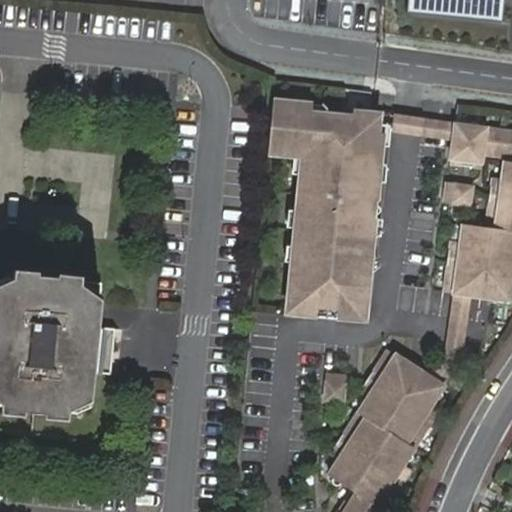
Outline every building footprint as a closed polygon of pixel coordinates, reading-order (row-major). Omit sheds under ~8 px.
[(499,28),(501,0),(405,0),(404,19),(499,28)] [(499,28),(404,19),(404,22),(499,31),(499,28)] [(378,139),(380,119),(353,117),(352,122),(310,118),(311,109),(271,104),(266,159),(302,164),(287,318),(364,325),(382,140),(378,139)] [(408,123),(393,121),(391,135),(406,138),(453,144),(455,130),(408,123)] [(453,144),(450,164),(483,169),(485,155),(508,159),(505,181),(496,180),(489,229),(511,232),(511,137),(455,130),(453,144)] [(473,192),(447,190),(444,207),(470,211),(473,192)] [(511,232),(489,229),(461,225),(458,247),(451,246),(443,300),(453,301),(471,304),(511,308),(511,232)] [(0,395),(1,396),(0,409),(0,411),(0,417),(21,420),(21,416),(22,409),(45,411),(44,419),(44,422),(64,424),(65,417),(67,402),(90,404),(93,377),(98,332),(103,289),(79,286),(79,281),(59,278),(59,282),(58,291),(35,289),(36,279),(36,276),(15,274),(14,282),(13,296),(0,294),(0,395)] [(59,282),(36,279),(35,289),(58,291),(59,282)] [(0,284),(0,294),(13,296),(14,282),(7,281),(0,284)] [(471,304),(453,301),(444,358),(428,382),(444,393),(463,364),(471,304)] [(117,335),(98,332),(93,377),(111,379),(117,335)] [(434,409),(444,393),(428,382),(387,356),(359,399),(367,405),(359,417),(414,453),(440,413),(434,409)] [(346,382),(326,380),(324,406),(343,408),(346,382)] [(90,410),(90,404),(67,402),(65,417),(73,418),(82,414),(90,410)] [(21,416),(44,419),(45,411),(22,409),(21,416)] [(414,453),(359,417),(330,462),(336,465),(326,480),(349,495),(375,511),(387,511),(411,476),(405,472),(416,455),(414,453)] [(375,511),(349,495),(339,511),(375,511)]
